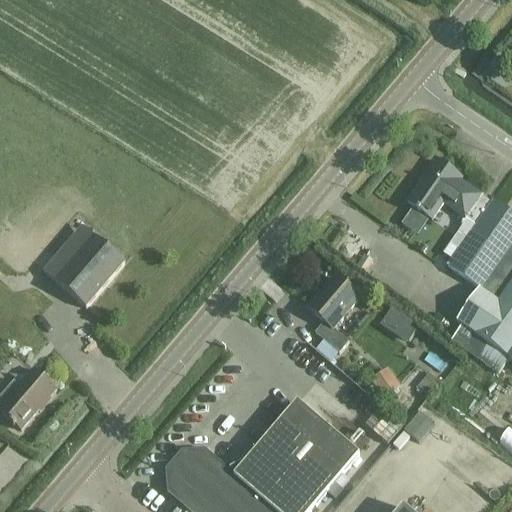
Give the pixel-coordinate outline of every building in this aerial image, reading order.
[(422,184),(408,205),(418,212),(417,214),(419,215),(421,214),(432,222),(432,221),(430,219),(440,204),(443,206),(464,221),(462,231),(443,257),(444,258),(444,257),(452,263),(492,206),(482,199),(480,198),(459,183),(460,181),(438,165),(424,185),(421,182),(420,183),(422,184)] [(452,263),(448,270),(480,292),(472,303),(470,301),(467,302),(462,309),(462,312),(465,314),(457,325),(462,328),(451,344),(473,360),(491,371),(498,376),(509,361),(511,363),(511,216),(502,210),(494,204),(492,206),(452,263)] [(61,255),(43,275),(86,312),(91,306),(125,266),(94,240),(73,265),(61,255)] [(308,313),(323,325),(314,336),(338,357),(348,345),(333,332),(359,302),(335,281),(308,313)] [(413,337),(425,320),(401,303),(389,320),(413,337)] [(387,370),(371,381),(383,398),(399,388),(387,370)] [(21,433),(56,392),(33,373),(19,389),(14,385),(0,401),(0,415),(12,425),(10,427),(14,431),(16,429),(21,433)] [(418,420),(459,446),(471,427),(430,400),(418,420)] [(312,511),(359,457),(297,405),(235,478),(205,452),(182,454),(165,473),(167,496),(186,511),(312,511)]
